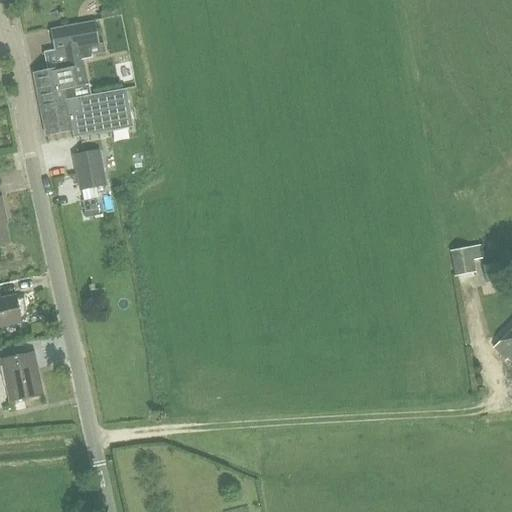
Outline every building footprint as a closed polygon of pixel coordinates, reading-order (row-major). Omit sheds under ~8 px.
[(34,74),(40,104),(76,97),(74,87),(87,85),(79,46),(98,42),(94,20),(51,29),(55,51),(63,49),(67,67),(34,74)] [(76,97),(40,104),(47,136),(73,131),(75,142),(134,132),(128,97),(127,89),(76,98),(76,97)] [(98,152),(75,156),(80,189),(104,184),(98,152)] [(476,273),(473,260),(482,258),(480,245),(450,251),(454,276),(476,273)] [(511,271),(510,261),(482,266),(485,282),(511,276),(511,271)] [(0,326),(21,322),(15,296),(0,299),(0,297),(0,326)] [(511,367),(511,330),(493,348),(511,367)] [(0,366),(3,366),(11,401),(42,395),(33,352),(0,359),(0,366)]
